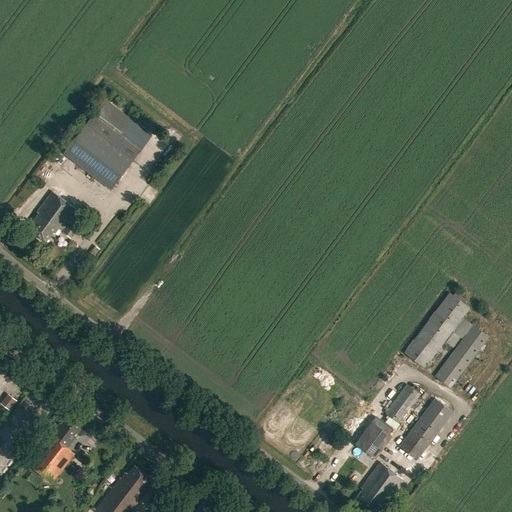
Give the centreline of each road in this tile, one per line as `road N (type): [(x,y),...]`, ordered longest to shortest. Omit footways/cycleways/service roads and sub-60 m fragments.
road 1 (unclassified): [(338,511),(0,253)]
road 2 (tertiary): [(232,511),(0,337)]
